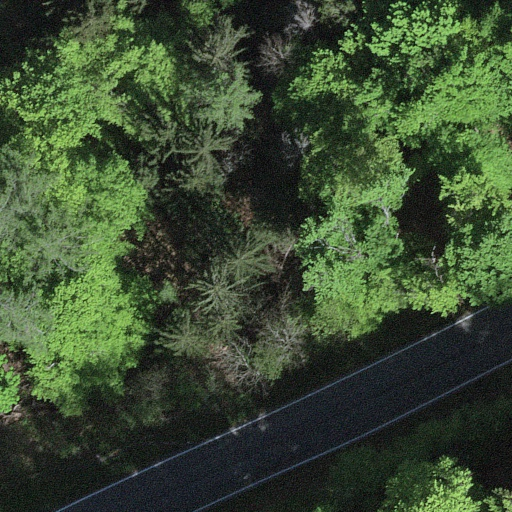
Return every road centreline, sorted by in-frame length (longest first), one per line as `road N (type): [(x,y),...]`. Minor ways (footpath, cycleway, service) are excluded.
road 1 (trunk): [(511,189),(13,511)]
road 2 (tertiary): [(123,511),(301,416),(511,328)]
